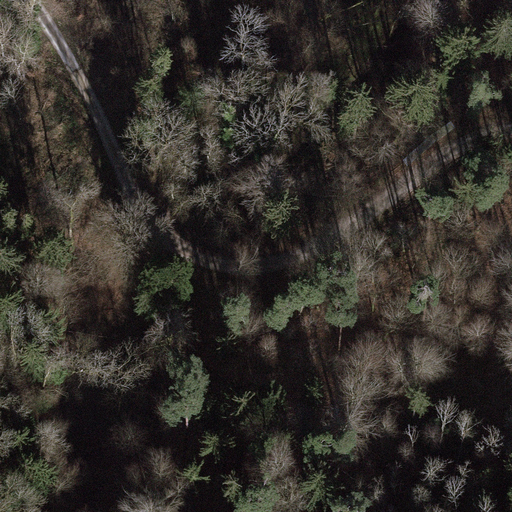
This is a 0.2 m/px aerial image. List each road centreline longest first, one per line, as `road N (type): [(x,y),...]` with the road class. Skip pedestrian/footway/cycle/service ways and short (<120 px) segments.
road 1 (track): [(511,128),(455,144),(340,232),(306,248),(272,258),(203,259),(153,235),(55,31),(29,0)]
road 2 (track): [(511,96),(456,199),(389,380),(326,511)]
